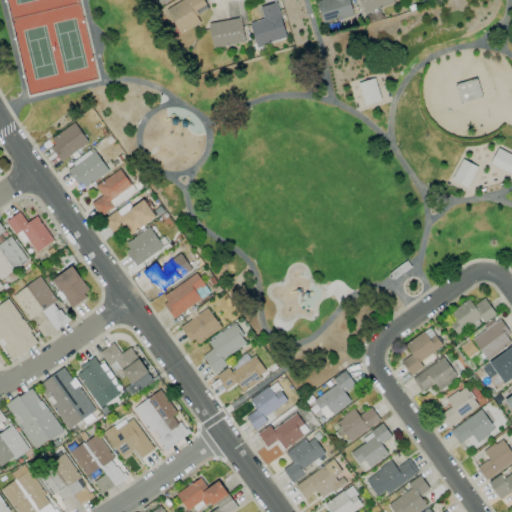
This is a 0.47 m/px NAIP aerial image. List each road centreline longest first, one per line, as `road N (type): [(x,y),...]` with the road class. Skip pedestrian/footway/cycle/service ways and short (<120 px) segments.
road 1 (residential): [(0,123),(275,511)]
road 2 (residential): [(378,343),(376,365),(476,511)]
road 3 (residential): [(378,343),(474,273),(493,274),(511,293)]
road 4 (residential): [(126,302),(0,385)]
road 5 (residential): [(220,436),(107,511)]
